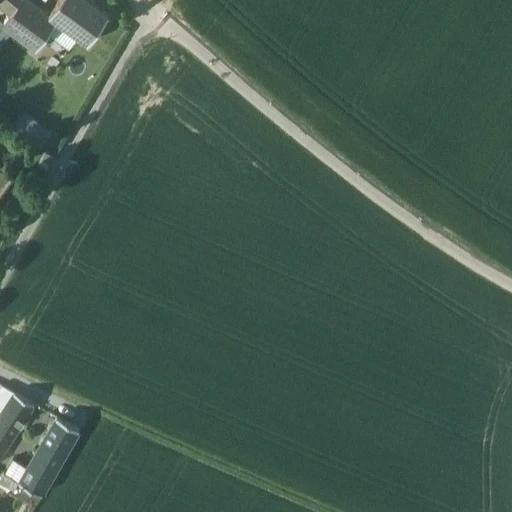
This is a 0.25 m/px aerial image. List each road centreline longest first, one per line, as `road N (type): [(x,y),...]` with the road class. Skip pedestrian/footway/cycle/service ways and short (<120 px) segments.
road 1 (residential): [(511,286),(360,187),(162,23)]
road 2 (residential): [(0,313),(162,23)]
road 3 (track): [(310,511),(100,421)]
